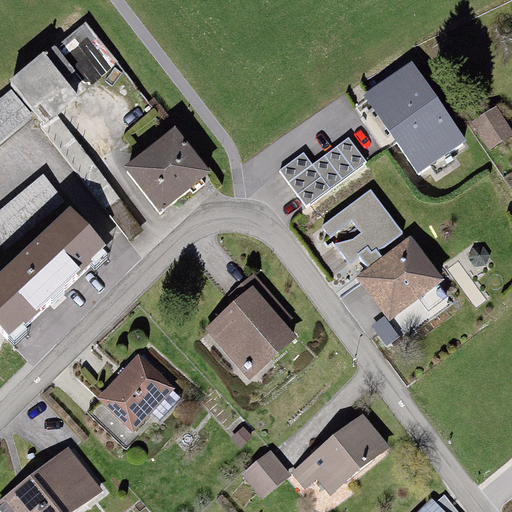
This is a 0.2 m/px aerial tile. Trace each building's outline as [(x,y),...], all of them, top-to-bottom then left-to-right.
[(77,35),(0,104),(0,161),(106,67),(77,35)] [(414,69),(366,102),(419,179),(467,146),(414,69)] [(175,128),(129,169),(164,209),(211,168),(175,128)] [(402,233),(370,190),(323,225),(330,235),(352,218),(363,232),(352,240),(335,243),(349,262),(359,256),(363,262),(402,233)] [(69,216),(0,284),(0,328),(10,339),(101,249),(69,216)] [(413,240),(361,281),(395,324),(447,284),(413,240)] [(256,286),(207,327),(254,382),(302,342),(256,286)] [(138,360),(98,402),(134,436),(174,394),(138,360)] [(365,417),(304,468),(332,501),(393,450),(365,417)] [(65,454),(2,503),(9,511),(89,511),(103,501),(65,454)] [(267,455),(241,479),(262,503),(288,479),(267,455)] [(440,511),(431,503),(421,511),(440,511)]
